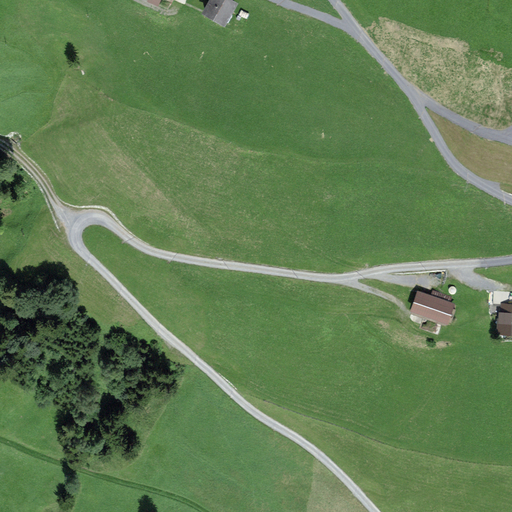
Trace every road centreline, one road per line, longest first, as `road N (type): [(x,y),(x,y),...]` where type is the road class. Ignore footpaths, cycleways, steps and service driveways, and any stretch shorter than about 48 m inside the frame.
road 1 (residential): [(511,259),(319,277),(155,253),(100,218),(78,228)]
road 2 (residential): [(374,511),(334,468),(255,415),(122,293),(81,250),(78,228)]
road 3 (residential): [(332,0),(410,92),(455,166),(511,200)]
